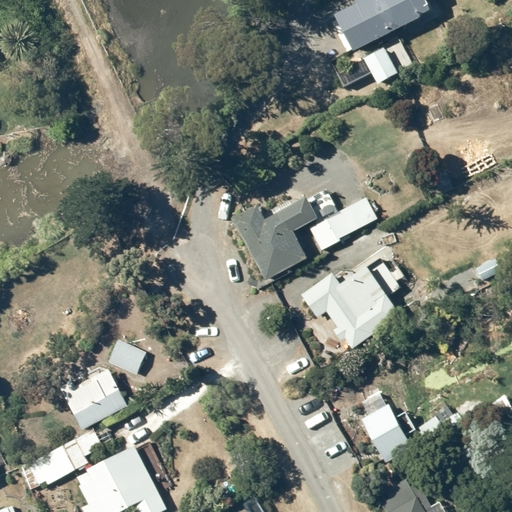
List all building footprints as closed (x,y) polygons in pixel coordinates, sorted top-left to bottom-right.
[(434,10),(428,0),(358,0),(333,13),(353,52),(434,10)] [(402,36),(336,67),(346,88),(376,74),(380,82),(416,65),(402,36)] [(450,168),(423,176),(429,198),(457,190),(450,168)] [(378,218),(366,197),(311,229),(323,250),(378,218)] [(318,219),(306,198),(265,220),(257,205),(232,219),(266,282),(307,259),(293,233),(318,219)] [(382,257),(368,267),(359,273),(334,274),(312,289),(352,347),(400,314),(388,297),(403,288),(396,277),(404,271),(398,262),(390,268),(382,257)] [(148,351),(120,338),(109,361),(137,375),(148,351)] [(128,404),(108,368),(74,387),(70,380),(59,387),(83,429),(128,404)] [(500,391),(420,429),(428,445),(508,406),(500,391)] [(411,444),(390,405),(363,420),(383,459),(411,444)] [(104,446),(96,429),(29,462),(41,487),(88,464),(84,456),(104,446)] [(87,505),(82,507),(84,511),(127,511),(134,509),(134,511),(158,511),(167,508),(137,446),(82,473),(86,481),(77,485),(87,505)] [(417,485),(381,503),(385,511),(449,511),(442,496),(426,503),(417,485)] [(0,511),(22,511),(16,501),(0,509),(0,511)]
